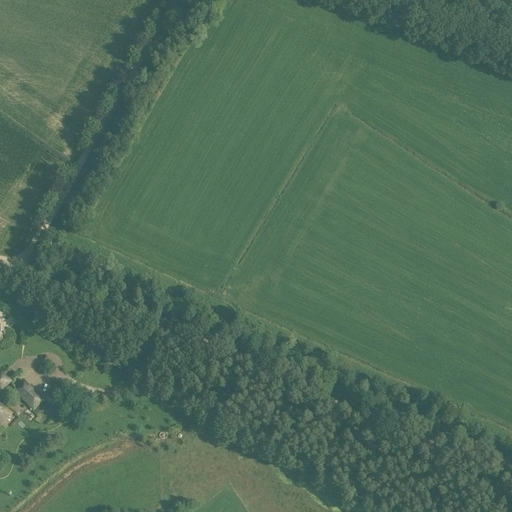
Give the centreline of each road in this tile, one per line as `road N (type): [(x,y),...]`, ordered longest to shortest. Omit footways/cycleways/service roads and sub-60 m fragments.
road 1 (unclassified): [(511,469),(365,427),(327,401),(0,259)]
road 2 (track): [(18,270),(171,0)]
